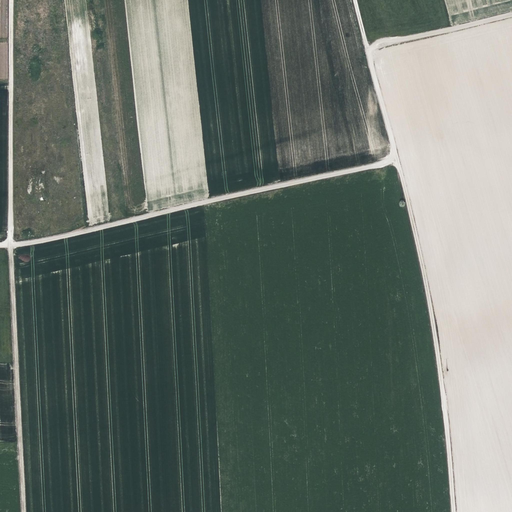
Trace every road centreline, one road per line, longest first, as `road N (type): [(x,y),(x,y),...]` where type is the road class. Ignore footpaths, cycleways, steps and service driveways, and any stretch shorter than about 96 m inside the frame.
road 1 (track): [(353,0),(426,284),(454,511)]
road 2 (track): [(395,157),(0,245)]
road 3 (track): [(22,511),(9,245)]
road 4 (unclassified): [(9,245),(9,0)]
road 5 (track): [(366,49),(511,15)]
